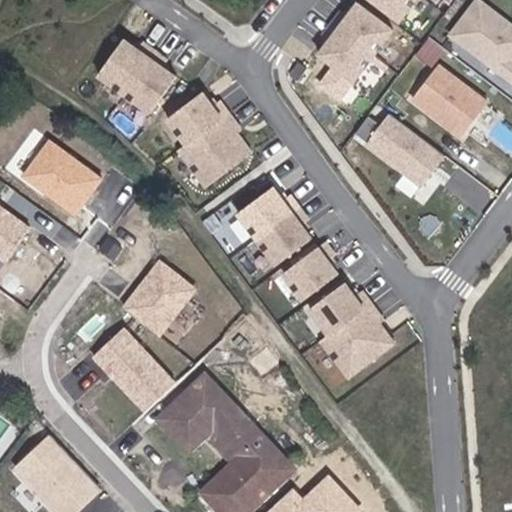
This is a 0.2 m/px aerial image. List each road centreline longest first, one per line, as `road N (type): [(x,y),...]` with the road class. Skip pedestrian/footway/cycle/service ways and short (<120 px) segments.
road 1 (residential): [(441,305),(393,264),(271,110),(251,70)]
road 2 (residential): [(449,511),(441,305)]
road 3 (residential): [(149,0),(251,70)]
road 4 (residential): [(441,305),(511,207)]
